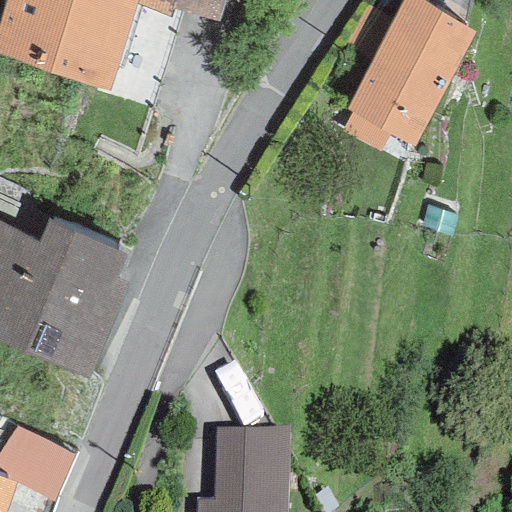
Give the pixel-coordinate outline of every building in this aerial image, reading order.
[(5,0),(0,16),(0,56),(108,90),(136,0),(5,0)] [(156,0),(218,21),(224,0),(156,0)] [(475,32),(415,0),(402,0),(344,110),(350,113),(340,131),(379,151),(387,136),(412,150),(475,32)] [(126,258),(47,220),(37,240),(0,222),(0,346),(87,388),(134,289),(115,280),(126,258)] [(286,511),(290,428),(216,428),(212,497),(196,498),(194,511),(286,511)] [(75,456),(15,429),(0,450),(0,476),(17,482),(54,502),(75,456)] [(0,476),(0,511),(5,511),(17,482),(0,476)]
